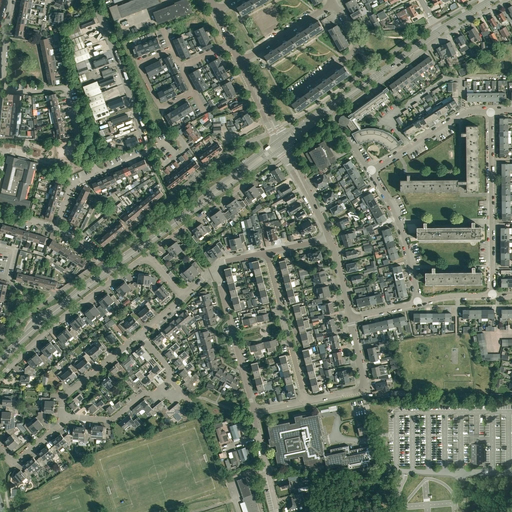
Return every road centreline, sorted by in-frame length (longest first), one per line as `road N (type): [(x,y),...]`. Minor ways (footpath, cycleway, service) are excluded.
road 1 (residential): [(0,378),(72,309),(146,255)]
road 2 (secondary): [(283,140),(437,31)]
road 3 (residential): [(492,297),(490,109)]
road 4 (residential): [(305,401),(266,252)]
road 5 (residential): [(97,174),(65,89),(2,89)]
road 6 (residential): [(145,143),(93,0)]
road 7 (residential): [(253,412),(215,267)]
road 8 (secondary): [(161,233),(277,146)]
road 9 (residential): [(418,304),(399,226),(368,171)]
road 10 (secondary): [(0,363),(107,274)]
road 11 (residential): [(490,109),(458,115),(368,171)]
road 12 (secondary): [(104,268),(0,356)]
road 13 (residential): [(146,255),(255,176)]
road 14 (residential): [(305,401),(365,389),(349,319)]
road 15 (residential): [(140,334),(64,397),(63,418)]
